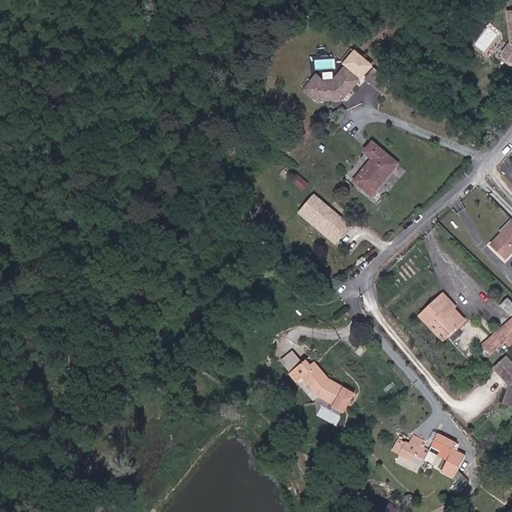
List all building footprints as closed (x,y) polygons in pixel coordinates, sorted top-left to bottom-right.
[(489,0),(475,0),(468,7),(475,15),(491,1),(489,0)] [(491,53),(495,57),(505,46),(500,42),(491,53)] [(367,79),(363,75),(365,72),(370,76),(380,64),(376,60),(370,56),(364,51),(354,62),(360,67),(357,70),(353,67),(342,79),(333,80),(326,74),(314,88),(326,99),(352,97),(367,79)] [(338,58),(317,59),(318,69),(339,67),(338,58)] [(384,164),(362,140),(351,149),(358,157),(339,176),(353,192),(384,164)] [(329,197),(317,212),(322,216),(326,213),(330,207),(334,201),(329,197)] [(326,213),(322,216),(352,241),(365,227),(334,201),(330,207),(326,213)] [(320,219),(350,244),(352,241),(322,216),(320,219)] [(508,254),(511,249),(511,220),(506,227),(493,240),(508,254)] [(511,299),(508,296),(501,303),(511,313),(511,312),(511,299)] [(453,314),(451,311),(454,309),(445,299),(422,319),(430,330),(435,326),(447,340),(464,325),(453,314)] [(511,317),(485,342),(492,351),(511,333),(511,317)] [(443,343),(447,340),(435,326),(430,330),(443,343)] [(282,357),(291,368),(303,357),(294,347),(282,357)] [(511,396),(511,398),(511,353),(501,363),(511,374),(511,396)] [(317,359),(311,365),(303,357),(291,368),(299,376),(304,371),(320,390),(336,398),(336,399),(347,405),(356,386),(330,372),(317,359)] [(315,394),(320,390),(304,371),(299,376),(315,394)] [(413,446),(403,441),(396,453),(426,469),(427,466),(437,472),(441,467),(458,477),(465,464),(436,449),(433,454),(425,449),(428,444),(417,438),(413,446)]
